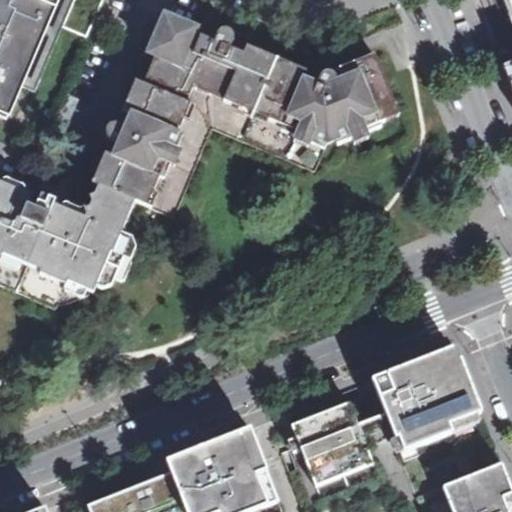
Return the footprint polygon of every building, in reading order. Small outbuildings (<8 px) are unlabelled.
[(0,0),(0,115),(14,84),(35,93),(63,29),(87,39),(103,0),(0,0)] [(147,208),(175,220),(217,131),(315,173),(327,146),(352,136),(365,131),(388,121),(390,112),(397,109),(375,56),(354,64),(359,75),(347,79),(337,84),(337,81),(337,80),(336,77),(333,75),(310,65),(307,73),(263,54),(248,48),(251,41),(242,37),(228,31),(226,31),(222,31),(220,32),(218,34),(216,37),(215,39),(214,41),(215,43),(204,39),(196,35),(199,29),(165,15),(158,31),(164,33),(160,42),(162,43),(156,58),(148,54),(124,111),(116,108),(110,124),(109,126),(108,130),(108,132),(109,136),(112,139),(121,143),(116,156),(106,152),(105,155),(97,151),(92,159),(90,161),(90,163),(90,167),(91,169),(92,171),(93,173),(96,175),(93,185),(100,188),(137,203),(138,201),(148,205),(147,208)] [(400,117),(397,109),(390,112),(388,121),(400,117)] [(365,131),(352,136),(355,145),(368,139),(365,131)] [(109,145),(106,152),(116,156),(121,143),(112,139),(109,145)] [(135,237),(125,233),(89,217),(35,193),(21,187),(10,183),(8,188),(0,184),(0,284),(60,309),(62,304),(66,305),(91,295),(94,290),(97,292),(100,286),(106,290),(115,286),(126,257),(132,260),(138,246),(135,237)] [(125,233),(137,203),(100,188),(89,217),(125,233)] [(485,428),(455,350),(372,383),(376,393),(378,398),(384,413),(386,417),(388,423),(395,441),(402,459),(418,453),(443,444),(467,435),(485,428)] [(307,465),(317,491),(345,480),(377,467),(370,451),(360,426),(353,407),(349,409),(335,414),(312,424),(309,425),(308,421),(292,427),(300,448),(301,450),(307,465)] [(374,422),(361,427),(370,451),(384,445),(395,441),(388,423),(386,417),(374,422)] [(259,511),(280,504),(251,430),(166,462),(173,481),(163,485),(159,487),(152,490),(149,483),(88,507),(89,511),(259,511)] [(511,511),(511,495),(500,464),(438,488),(447,511),(511,511)]
